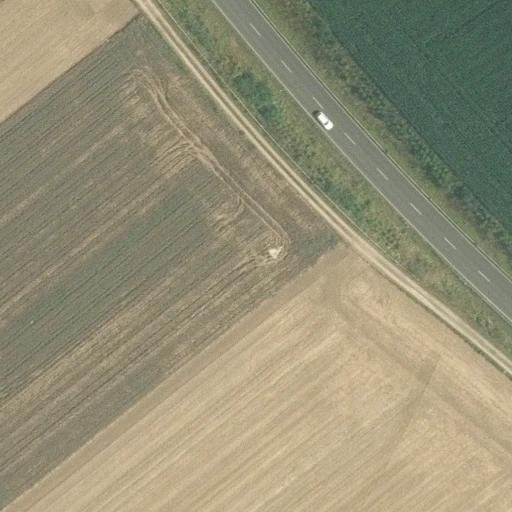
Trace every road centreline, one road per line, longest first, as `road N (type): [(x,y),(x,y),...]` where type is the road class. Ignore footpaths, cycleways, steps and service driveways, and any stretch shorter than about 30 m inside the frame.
road 1 (track): [(511,362),(330,221),(201,68),(155,0)]
road 2 (secondary): [(224,0),(511,303)]
